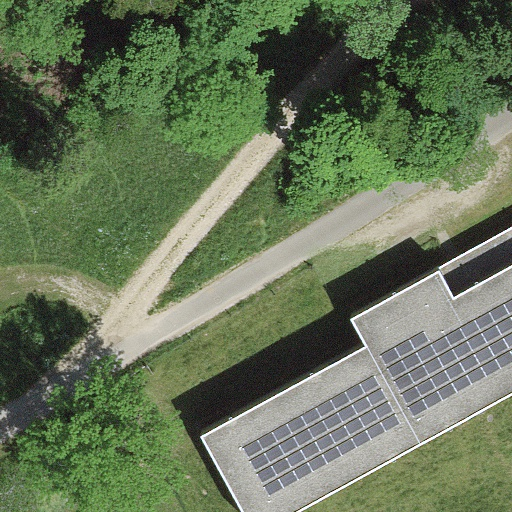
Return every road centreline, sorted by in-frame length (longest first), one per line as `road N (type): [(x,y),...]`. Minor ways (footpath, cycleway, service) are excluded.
road 1 (track): [(511,110),(129,355)]
road 2 (track): [(129,355),(127,311),(373,0)]
